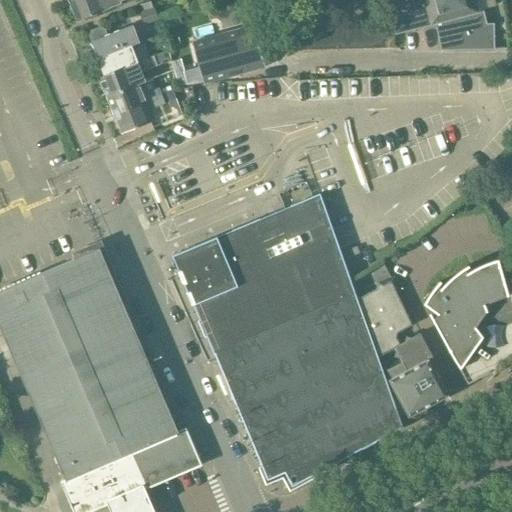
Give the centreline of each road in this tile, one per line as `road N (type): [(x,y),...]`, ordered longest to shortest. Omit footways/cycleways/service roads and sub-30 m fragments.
road 1 (residential): [(30,0),(251,511)]
road 2 (residential): [(511,385),(269,511)]
road 3 (residential): [(283,61),(511,58)]
road 4 (tertiary): [(511,450),(405,507)]
